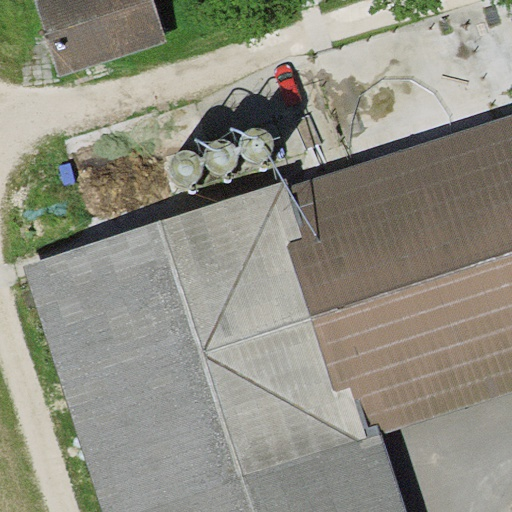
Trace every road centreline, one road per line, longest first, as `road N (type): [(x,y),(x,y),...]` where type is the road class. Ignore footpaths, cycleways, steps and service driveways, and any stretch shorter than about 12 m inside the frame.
road 1 (track): [(0,116),(413,0)]
road 2 (track): [(0,289),(65,511)]
